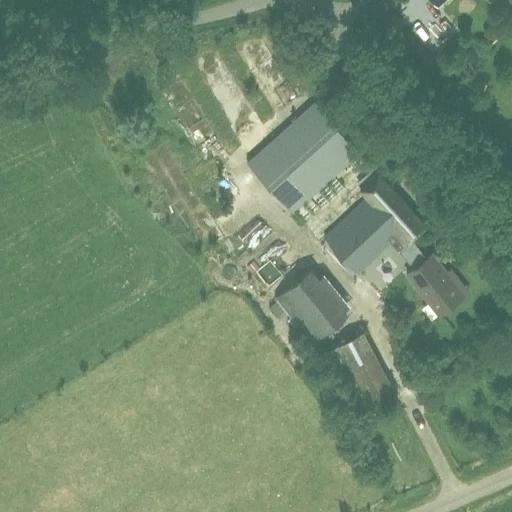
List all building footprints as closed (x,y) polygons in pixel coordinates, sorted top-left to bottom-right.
[(392,242),(414,267),(427,257),(411,239),(425,226),(314,100),(249,161),(303,220),(351,177),(368,196),(319,241),(353,277),(392,242)] [(266,261),(273,273),(292,262),(284,249),(266,261)] [(451,269),(448,271),(433,252),(427,257),(414,267),(407,272),(440,314),(469,291),(451,269)] [(307,270),(277,296),(313,340),(344,315),(307,270)] [(364,331),(331,346),(362,411),(395,395),(364,331)] [(446,378),(438,364),(418,376),(416,378),(425,391),(446,378)]
